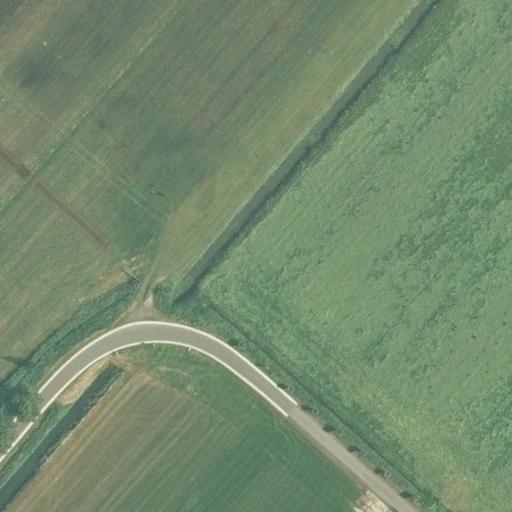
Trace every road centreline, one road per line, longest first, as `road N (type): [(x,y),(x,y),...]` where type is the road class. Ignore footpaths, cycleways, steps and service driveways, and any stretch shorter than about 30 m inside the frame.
road 1 (unclassified): [(400,511),(214,348),(180,333),(139,329)]
road 2 (unclassified): [(0,446),(77,356),(139,329)]
